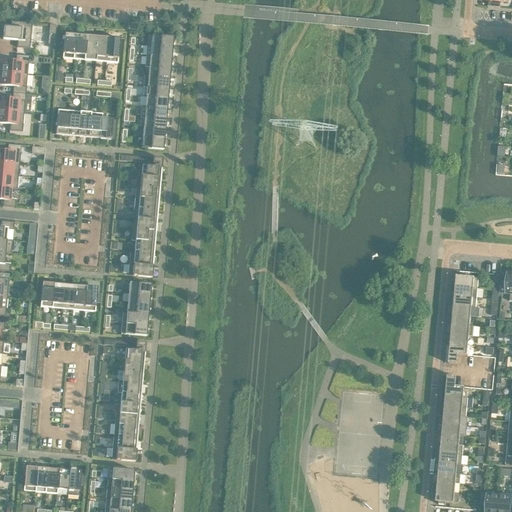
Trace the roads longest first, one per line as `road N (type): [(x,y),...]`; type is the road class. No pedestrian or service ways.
road 1 (residential): [(423,511),(448,244),(511,250)]
road 2 (residential): [(62,248),(94,251),(102,173),(70,170),(65,219)]
road 3 (residential): [(46,395),(43,432),(77,435),(83,359),(49,355)]
